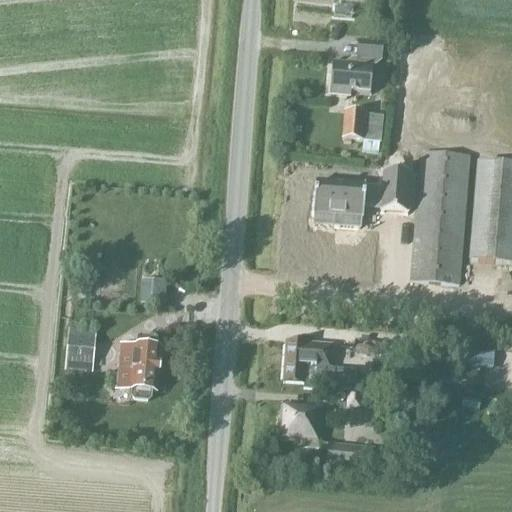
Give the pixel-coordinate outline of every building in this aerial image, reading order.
[(333,66),(331,93),(370,96),(372,69),(372,62),(382,63),(383,45),(357,43),(356,61),(360,61),(359,68),(333,66)] [(344,146),(382,150),(384,124),(346,120),(344,146)] [(421,155),(411,284),(459,289),(469,159),(421,155)] [(511,170),(476,168),(470,265),(511,268),(511,170)] [(312,183),(309,214),(334,217),(333,228),(356,230),(357,219),(359,219),(362,188),(312,183)] [(295,230),(294,255),(327,257),(328,254),(341,254),(342,236),(329,235),(329,233),(295,230)] [(96,264),(82,276),(87,283),(101,270),(96,264)] [(69,333),(66,365),(93,368),(96,335),(69,333)] [(111,377),(110,388),(119,389),(134,390),(133,399),(135,402),(148,403),(151,401),(152,392),(157,393),(161,353),(155,353),(156,343),(154,341),(141,339),(138,341),(137,351),(135,351),(122,349),(121,361),(120,377),(111,377)] [(335,391),(336,371),(336,369),(331,369),(332,347),(287,344),(284,384),(305,385),(305,389),(335,391)] [(461,353),(460,367),(488,370),(489,355),(461,353)] [(336,371),(335,391),(355,392),(356,372),(336,371)] [(395,380),(384,390),(416,426),(427,416),(395,380)] [(347,393),(346,410),(360,411),(361,394),(347,393)] [(282,406),(280,442),(295,443),(295,447),(320,449),(322,421),(319,421),(320,408),(282,406)] [(71,434),(78,435),(83,429),(81,422),(74,421),(69,426),(71,434)] [(376,449),(330,446),(327,469),(357,471),(357,479),(374,480),(376,449)]
